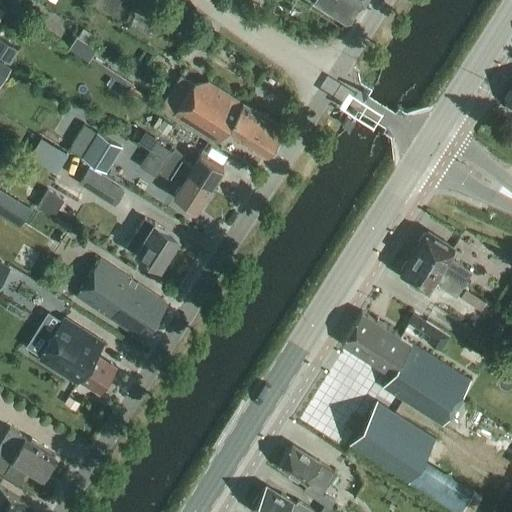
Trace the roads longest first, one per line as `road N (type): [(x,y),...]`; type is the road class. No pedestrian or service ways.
road 1 (unclassified): [(60,511),(332,84)]
road 2 (primary): [(195,511),(429,145)]
road 3 (unclassified): [(332,84),(199,0)]
road 4 (primary): [(429,145),(511,13)]
